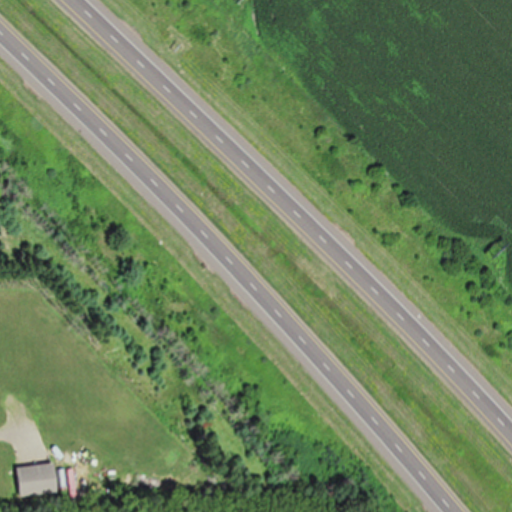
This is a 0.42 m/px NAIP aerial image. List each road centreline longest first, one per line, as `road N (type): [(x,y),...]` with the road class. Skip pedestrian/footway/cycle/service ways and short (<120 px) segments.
road 1 (motorway): [(0,41),(246,288),(443,511)]
road 2 (motorway): [(511,429),(79,0)]
